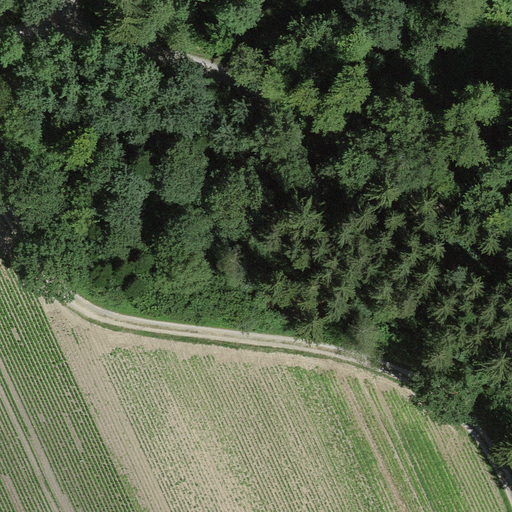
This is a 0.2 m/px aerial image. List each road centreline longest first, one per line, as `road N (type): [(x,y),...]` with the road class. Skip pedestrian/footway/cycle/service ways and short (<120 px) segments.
road 1 (track): [(0,196),(50,281),(92,314),(376,361),(442,397),(504,473),(511,496)]
road 2 (track): [(511,228),(208,57),(67,25),(0,24)]
